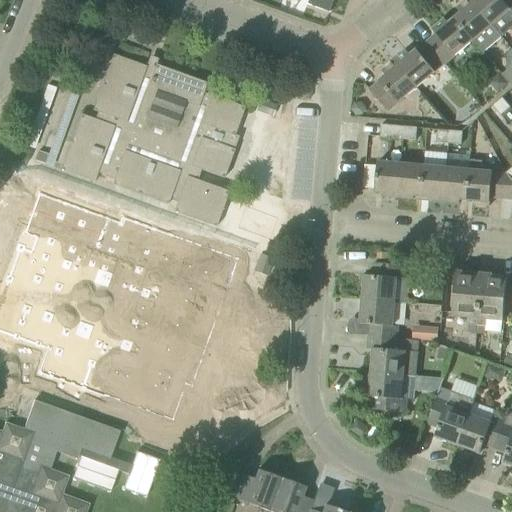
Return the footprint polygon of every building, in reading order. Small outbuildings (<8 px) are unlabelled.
[(307,0),(306,5),(329,13),(330,12),(327,11),(331,0),(307,0)] [(461,14),(454,19),(473,41),(482,53),(501,37),(470,0),(468,0),(457,9),(461,14)] [(511,28),(511,0),(470,0),(501,37),(511,28)] [(445,64),(473,41),(454,19),(448,24),(445,19),(432,30),(436,35),(427,42),(445,64)] [(407,51),(394,62),(416,89),(445,64),(427,42),(417,51),(417,50),(410,56),(407,51)] [(233,135),(236,127),(242,109),(244,109),(244,108),(203,93),(207,84),(155,65),(154,70),(113,55),(112,56),(114,56),(104,83),(103,82),(102,83),(104,84),(94,110),(93,110),(92,111),(97,113),(95,120),(80,115),(80,116),(82,116),(72,143),(71,142),(70,143),(72,144),(62,170),(61,170),(60,171),(94,183),(97,174),(113,180),(112,185),(113,185),(113,184),(140,193),(139,195),(141,194),(167,203),(167,205),(168,205),(169,200),(177,203),(173,212),(174,213),(175,211),(215,226),(215,227),(216,228),(228,192),(227,194),(196,182),(201,170),(224,179),(224,178),(222,177),(232,151),(234,151),(234,150),(238,137),(233,135)] [(387,113),(416,89),(394,62),(382,72),(385,76),(379,82),(380,83),(370,90),(387,113)] [(511,66),(507,71),(502,69),(502,75),(511,86),(511,84),(511,66)] [(492,106),(509,126),(511,122),(511,111),(509,108),(510,107),(502,97),(492,106)] [(271,118),(275,106),(260,100),(256,112),(271,118)] [(380,138),(404,140),(405,127),(381,125),(380,138)] [(405,127),(404,140),(415,141),(416,128),(405,127)] [(435,143),(449,144),(450,131),(436,130),(435,143)] [(461,132),(450,131),(449,144),(460,145),(461,132)] [(502,199),(504,174),(481,171),(482,163),(471,161),(470,170),(467,201),(474,202),(473,205),(489,207),(490,198),(502,199)] [(382,197),(398,199),(401,164),(378,162),(375,193),(383,194),(382,197)] [(414,196),(421,197),(424,166),(401,164),(398,199),(414,200),(414,196)] [(424,166),(421,197),(428,198),(428,201),(444,203),(447,168),(424,166)] [(460,200),(467,201),(470,170),(447,168),(444,203),(459,204),(460,200)] [(511,179),(507,174),(504,174),(502,199),(511,200),(511,179)] [(42,189),(0,304),(0,326),(47,344),(51,345),(43,369),(86,384),(188,421),(201,386),(206,388),(253,259),(127,213),(125,219),(42,189)] [(364,276),(362,300),(395,303),(407,304),(409,280),(403,279),(404,267),(375,265),(374,277),(364,276)] [(505,308),(507,283),(508,277),(506,277),(506,278),(492,277),(492,275),(472,273),(472,275),(458,274),(459,272),(456,272),(452,317),(469,318),(468,326),(478,327),(478,335),(485,335),(486,320),(504,321),(505,308)] [(369,325),(368,336),(397,339),(398,326),(393,326),(395,303),(362,300),(360,324),(369,325)] [(412,327),(413,339),(438,339),(437,326),(412,327)] [(418,353),(405,352),(396,351),(397,339),(368,336),(367,349),(373,350),(371,373),(403,376),(403,377),(415,378),(418,353)] [(378,398),(377,410),(406,413),(407,400),(414,400),(415,378),(403,377),(403,376),(371,373),(369,397),(378,398)] [(435,437),(458,446),(474,403),(475,401),(452,393),(449,401),(437,397),(427,424),(438,429),(435,437)] [(0,511),(86,511),(89,505),(62,495),(68,477),(50,470),(56,453),(77,460),(78,457),(81,451),(109,461),(110,459),(119,432),(34,401),(23,430),(5,423),(2,432),(0,431),(0,511)] [(505,422),(492,417),(495,411),(474,403),(458,446),(480,454),(484,445),(495,449),(505,422)] [(503,462),(511,465),(511,424),(505,422),(495,449),(506,453),(503,462)] [(131,466),(110,459),(109,461),(81,451),(78,457),(80,458),(72,479),(109,493),(117,471),(128,475),(123,490),(145,498),(159,461),(136,453),(131,466)] [(254,479),(243,475),(234,499),(268,511),(282,477),(281,476),(280,479),(258,471),(254,479)] [(308,511),(309,510),(313,501),(301,497),(305,488),(282,479),(283,477),(282,477),(268,511),(308,511)]
